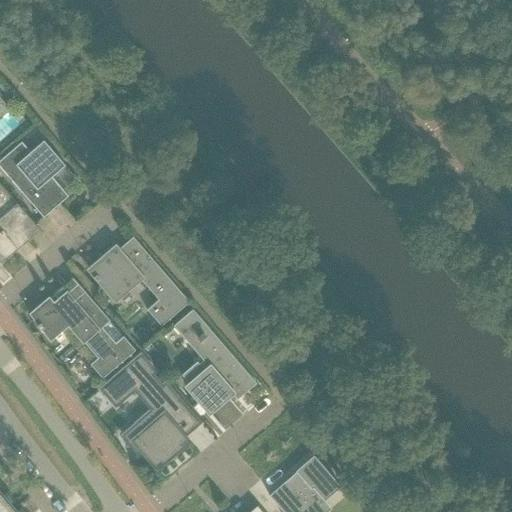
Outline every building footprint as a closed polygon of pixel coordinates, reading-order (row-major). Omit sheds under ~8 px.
[(57,202),(59,204),(68,197),(50,176),(62,166),(63,167),(65,166),(42,139),(41,141),(42,142),(30,152),(21,142),(0,160),(0,168),(43,218),(55,208),(53,205),(57,202)] [(0,264),(20,247),(18,245),(24,240),(26,242),(39,230),(35,226),(0,184),(0,264)] [(106,261),(104,258),(90,270),(95,276),(93,278),(97,282),(99,281),(115,300),(139,279),(158,300),(146,310),(161,327),(189,302),(133,237),(117,251),(115,248),(110,253),(112,256),(106,261)] [(48,300),(31,314),(39,325),(36,326),(40,331),(42,329),(50,339),(68,324),(97,359),(90,365),(102,379),(135,351),(126,340),(110,321),(73,279),(72,280),(76,285),(53,305),(48,300)] [(203,361),(198,365),(204,371),(186,387),(209,414),(210,413),(228,397),(227,396),(230,393),(237,400),(256,384),(192,310),(173,326),(203,361)] [(154,466),(160,461),(162,464),(182,447),(180,444),(186,439),(184,436),(199,423),(164,384),(161,386),(151,375),(154,372),(140,355),(101,389),(115,406),(134,389),(159,418),(143,431),(137,423),(122,436),(136,452),(139,450),(154,466)] [(296,472),(269,496),(282,511),(311,511),(340,487),(313,456),(295,471),(296,472)] [(0,511),(16,511),(17,511),(11,505),(14,501),(7,493),(3,496),(0,498),(0,511)]
